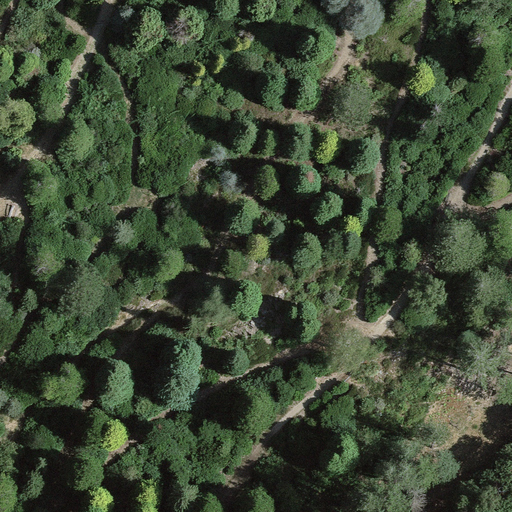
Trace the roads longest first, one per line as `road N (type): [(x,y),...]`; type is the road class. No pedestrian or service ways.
road 1 (track): [(511,93),(439,235),(367,342)]
road 2 (track): [(367,342),(232,477),(216,511)]
